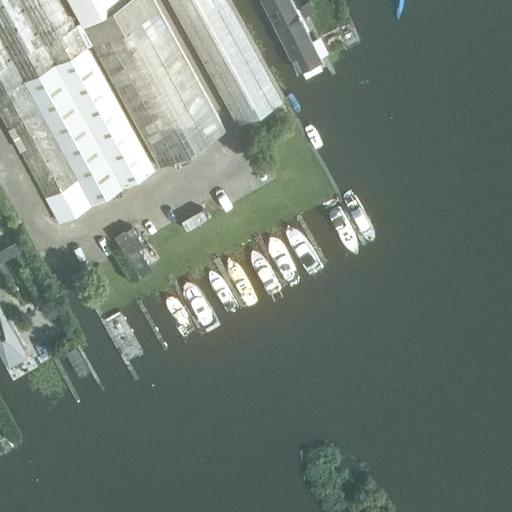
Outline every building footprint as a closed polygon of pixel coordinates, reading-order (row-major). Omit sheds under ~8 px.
[(71,0),(82,20),(76,24),(62,0),(0,0),(0,113),(59,221),(155,168),(87,45),(92,43),(160,165),(225,129),(153,0),(71,0)] [(170,0),(238,122),(283,97),(229,0),(170,0)] [(263,0),(299,70),(321,58),(291,0),(263,0)] [(298,0),(302,8),(311,4),(309,0),(298,0)] [(143,270),(156,262),(132,223),(119,232),(143,270)] [(11,283),(0,258),(0,257),(22,247),(18,237),(0,244),(0,280),(3,287),(11,283)] [(13,331),(15,330),(0,303),(0,349),(6,361),(24,350),(13,331)]
